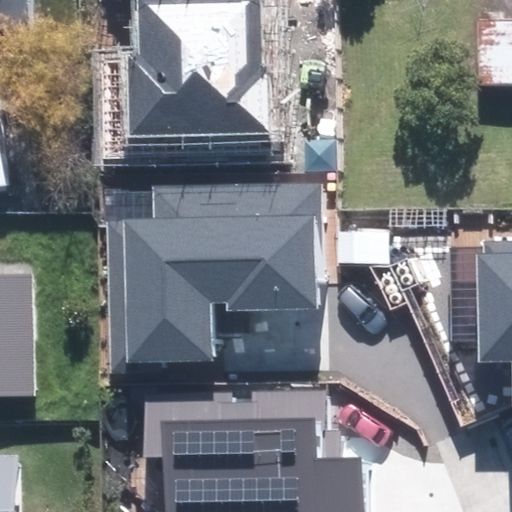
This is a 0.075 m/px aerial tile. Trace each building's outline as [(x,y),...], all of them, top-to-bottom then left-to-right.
[(0,0),(0,24),(28,24),(28,0),(0,0)] [(125,55),(128,136),(268,132),(266,70),(258,70),(255,0),(141,0),(143,54),(125,55)] [(511,81),(511,18),(500,18),(500,81),(511,81)] [(331,174),(163,178),(163,208),(140,209),(143,354),(227,352),(226,292),(246,291),(246,301),(334,299),(331,174)] [(511,233),(489,234),(491,355),(511,354),(511,233)] [(0,389),(32,390),(32,274),(0,274),(0,389)] [(363,511),(363,473),(319,473),(319,436),(154,436),(153,511),(363,511)] [(0,511),(38,511),(37,452),(0,452),(0,511)]
